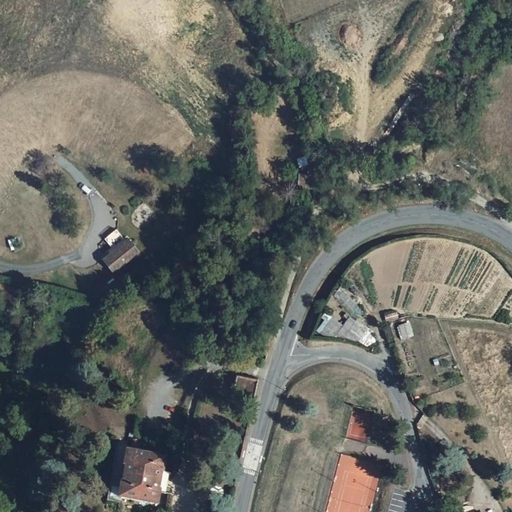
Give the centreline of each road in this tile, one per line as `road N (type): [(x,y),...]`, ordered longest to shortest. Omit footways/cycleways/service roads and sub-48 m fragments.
road 1 (tertiary): [(281,354),(326,259),(374,223),(440,214),(511,241)]
road 2 (track): [(322,192),(420,140),(511,24)]
road 3 (unclassified): [(281,354),(361,359),(392,395),(432,511)]
road 4 (tertiary): [(239,511),(281,354)]
